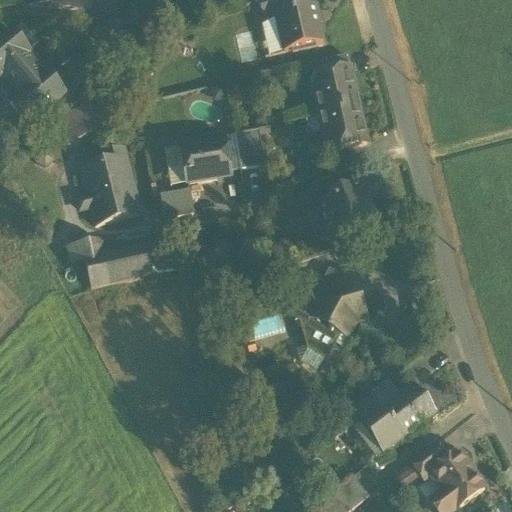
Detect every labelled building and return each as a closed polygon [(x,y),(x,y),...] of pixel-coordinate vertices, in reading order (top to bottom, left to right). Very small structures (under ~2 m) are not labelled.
[(28,0),(28,6),(77,11),(78,0),(28,0)] [(290,7),(287,0),(266,0),(256,5),(263,19),(290,7)] [(277,22),(285,57),(322,48),(316,24),(318,24),(315,10),(276,19),(277,22)] [(285,57),(277,22),(262,29),(269,60),(285,57)] [(98,63),(106,74),(126,59),(129,29),(104,26),(101,45),(91,53),(98,63)] [(10,106),(27,127),(64,96),(46,75),(43,78),(26,57),(29,55),(12,34),(0,43),(0,78),(2,77),(19,98),(10,106)] [(78,62),(86,72),(98,63),(91,53),(78,62)] [(323,76),(323,78),(346,73),(343,60),(320,65),(323,76)] [(106,74),(98,63),(86,72),(94,83),(106,74)] [(350,72),(346,73),(350,93),(354,92),(350,72)] [(324,101),(327,116),(358,110),(354,92),(350,93),(346,73),(323,78),(323,76),(314,79),(310,85),(312,94),(314,94),(316,103),(324,101)] [(324,101),(316,103),(322,133),(330,132),(327,116),(324,101)] [(54,125),(67,149),(75,144),(103,127),(89,103),(54,125)] [(362,127),(358,110),(327,116),(330,132),(322,133),(324,143),(322,143),(324,152),(332,156),(340,155),(340,153),(362,148),(358,128),(362,127)] [(366,147),(362,127),(358,128),(362,148),(366,147)] [(235,137),(241,173),(264,169),(259,134),(235,137)] [(229,175),(241,173),(235,137),(223,139),(229,175)] [(182,152),(187,188),(216,183),(216,178),(229,176),(229,175),(223,139),(197,143),(198,149),(182,152)] [(198,149),(197,143),(181,146),(182,152),(198,149)] [(187,188),(182,152),(164,154),(170,191),(187,188)] [(80,176),(94,230),(139,218),(124,153),(100,159),(103,170),(80,176)] [(317,208),(329,241),(335,239),(358,231),(356,227),(368,223),(363,210),(369,208),(363,188),(334,198),(335,202),(317,208)] [(160,199),(164,222),(193,217),(189,194),(160,199)] [(363,210),(368,223),(374,221),(369,208),(363,210)] [(335,239),(339,250),(373,238),(368,223),(356,227),(358,231),(335,239)] [(72,267),(84,264),(84,263),(100,260),(97,244),(68,250),(72,267)] [(146,249),(153,279),(177,274),(171,244),(146,249)] [(146,249),(100,260),(84,263),(84,264),(91,293),(153,279),(146,249)] [(318,290),(336,300),(345,284),(327,274),(318,290)] [(307,349),(326,360),(339,336),(347,340),(355,326),(366,323),(360,303),(341,309),(340,311),(333,307),(336,300),(318,290),(310,305),(308,305),(303,302),(300,307),(295,309),(297,314),(293,320),(300,324),(307,349)] [(427,303),(412,303),(413,329),(428,328),(427,303)] [(316,378),(326,360),(307,349),(296,352),(300,365),(310,371),(308,374),(316,378)] [(389,384),(373,396),(381,406),(384,409),(400,397),(389,384)] [(384,409),(383,410),(406,439),(437,415),(419,392),(405,403),(400,397),(384,409)] [(352,427),(356,431),(365,424),(379,413),(376,410),(381,406),(373,396),(345,418),(352,427)] [(406,440),(406,439),(383,410),(379,413),(365,424),(388,453),(386,455),(387,455),(406,440)] [(352,427),(345,418),(326,434),(333,443),(352,427)] [(376,462),(386,455),(388,453),(365,424),(356,431),(353,433),(376,462)] [(420,480),(424,485),(431,479),(430,478),(449,463),(436,445),(410,466),(413,470),(420,480)] [(430,505),(434,511),(456,511),(484,491),(458,457),(449,463),(430,478),(431,479),(443,495),(430,505)] [(404,492),(420,480),(413,470),(397,481),(404,492)] [(331,497),(343,511),(353,511),(360,506),(369,499),(353,479),(331,497)] [(343,511),(331,497),(312,511),(343,511)] [(386,511),(380,500),(359,511),(386,511)]
